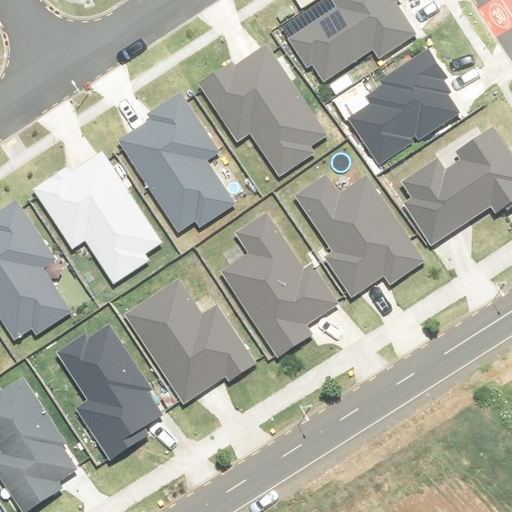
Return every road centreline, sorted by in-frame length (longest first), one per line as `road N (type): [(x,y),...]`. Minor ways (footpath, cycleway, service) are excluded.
road 1 (tertiary): [(194,511),(511,310)]
road 2 (residential): [(184,0),(55,83)]
